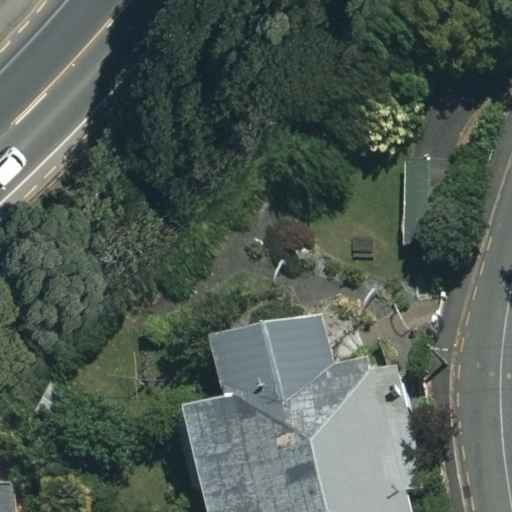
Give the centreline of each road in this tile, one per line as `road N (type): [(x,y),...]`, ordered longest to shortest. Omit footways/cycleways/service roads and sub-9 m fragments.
road 1 (tertiary): [(511,506),(500,408),(511,286)]
road 2 (trunk): [(0,129),(128,0)]
